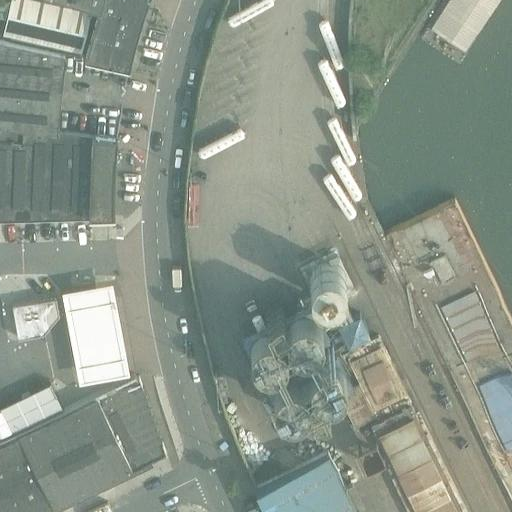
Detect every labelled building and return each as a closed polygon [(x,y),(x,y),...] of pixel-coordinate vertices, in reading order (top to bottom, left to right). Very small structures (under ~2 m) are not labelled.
[(98,8),(85,57),(130,67),(133,50),(137,35),(142,19),(146,5),(147,0),(0,0),(0,15),(6,17),(3,33),(82,51),(91,10),(90,9),(91,5),(98,8)] [(0,125),(58,132),(66,53),(0,38),(0,125)] [(118,138),(92,136),(58,132),(0,125),(0,219),(45,219),(115,217),(115,198),(116,155),(118,138)] [(247,356),(269,415),(370,416),(411,400),(409,400),(383,332),(373,336),(363,312),(354,312),(347,293),(347,273),(343,263),(314,263),(313,288),(317,298),(287,309),(284,302),(269,308),(269,321),(245,330),(247,336),(247,356)] [(112,282),(61,291),(78,383),(128,374),(112,282)] [(21,305),(25,326),(59,319),(55,299),(21,305)] [(136,376),(19,433),(0,442),(0,511),(43,511),(166,453),(162,443),(161,444),(141,387),(143,386),(139,377),(137,378),(136,376)] [(357,511),(328,450),(256,485),(268,511),(357,511)]
